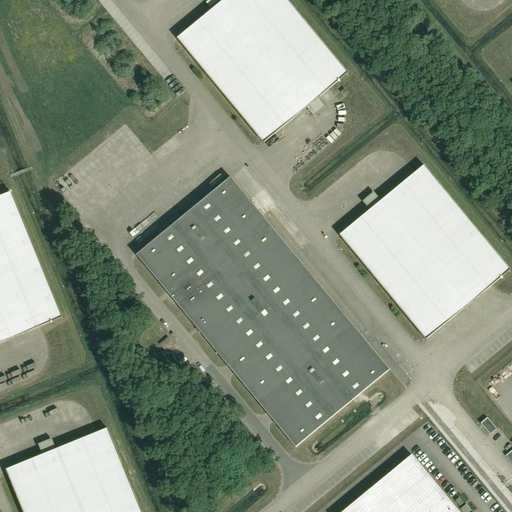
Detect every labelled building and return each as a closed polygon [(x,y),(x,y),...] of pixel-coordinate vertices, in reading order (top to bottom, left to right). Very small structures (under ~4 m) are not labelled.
[(88,0),(55,0),(74,22),(94,6),(88,0)] [(223,0),(177,38),(264,143),(289,121),(306,107),(313,115),(324,106),(318,98),(348,73),(287,0),(223,0)] [(108,22),(88,38),(151,116),(171,100),(108,22)] [(449,320),(491,286),(510,270),(424,166),(400,185),(381,201),(374,193),(363,203),(370,210),(339,235),(426,340),(449,320)] [(267,413),(273,421),(295,448),(390,370),(368,343),(361,335),(323,289),(263,216),(260,213),(252,203),(231,177),(198,205),(136,255),(137,256),(168,293),(176,303),(197,328),(199,331),(227,365),(234,373),(267,413)] [(0,343),(30,331),(63,317),(11,192),(0,196),(0,343)] [(481,423),(490,435),(497,429),(487,418),(481,423)] [(141,511),(107,428),(72,443),(56,450),(52,440),(39,446),(42,455),(6,470),(23,511),(141,511)] [(459,511),(412,455),(342,511),(459,511)] [(460,506),(464,503),(459,497),(455,501),(460,506)]
